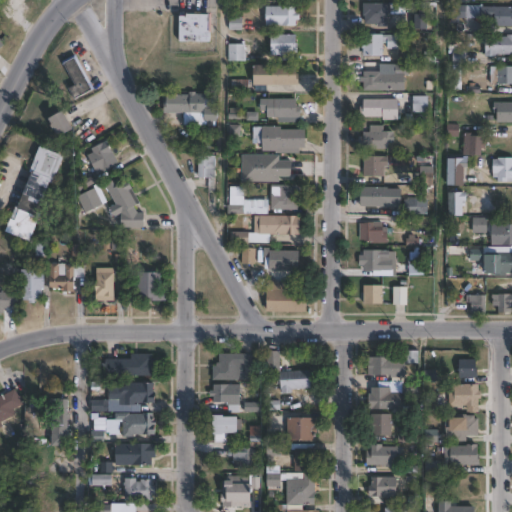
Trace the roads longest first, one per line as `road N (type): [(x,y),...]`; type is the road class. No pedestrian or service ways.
road 1 (residential): [(511,329),(65,331),(0,348)]
road 2 (residential): [(325,329),(332,0)]
road 3 (residential): [(189,511),(185,199)]
road 4 (residential): [(185,199),(113,61),(115,0)]
road 5 (residential): [(338,511),(343,329)]
road 6 (residential): [(502,511),(501,329)]
road 7 (residential): [(77,490),(77,331)]
road 8 (residential): [(257,328),(185,199)]
road 9 (tertiary): [(0,111),(68,0)]
